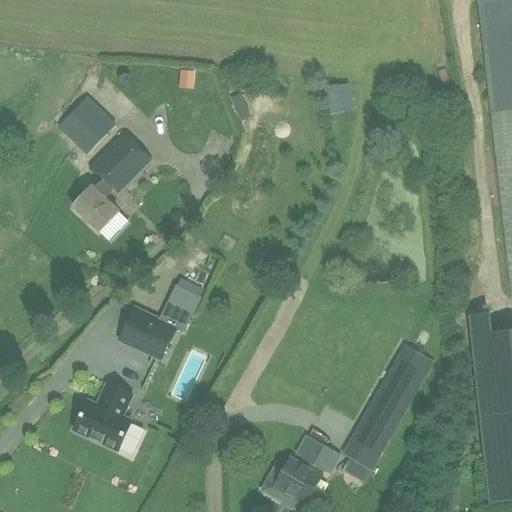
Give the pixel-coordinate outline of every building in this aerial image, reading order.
[(511,0),(495,0),(479,2),(511,294),(511,0)] [(87,157),(118,125),(89,99),(58,129),(87,157)] [(106,183),(116,193),(120,196),(152,161),(124,136),(92,171),(106,183)] [(108,202),(116,193),(106,183),(97,192),(92,187),(72,208),(100,234),(119,212),(108,202)] [(120,341),(161,360),(176,329),(134,310),(120,341)] [(435,363),(411,350),(348,458),(350,460),(343,472),(365,484),(372,472),(435,363)] [(486,362),(483,375),(498,378),(501,364),(486,362)] [(130,396),(107,385),(100,402),(101,403),(98,409),(86,404),(74,431),(90,438),(90,440),(102,445),(102,443),(119,451),(131,423),(120,419),(130,396)] [(500,451),(511,450),(508,431),(497,433),(500,451)] [(307,505),(322,478),(320,477),(323,473),(331,477),(340,460),(305,440),(296,457),(305,463),(303,467),(291,461),(284,474),(276,469),(263,491),(282,502),(284,498),(291,503),(294,497),(307,505)]
